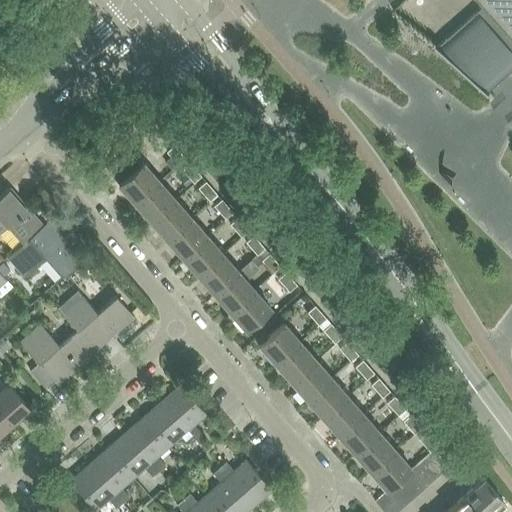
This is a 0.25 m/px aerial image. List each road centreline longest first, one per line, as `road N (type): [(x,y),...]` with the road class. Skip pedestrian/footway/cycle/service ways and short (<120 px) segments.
road 1 (tertiary): [(501,429),(313,174)]
road 2 (residential): [(183,325),(13,131)]
road 3 (residential): [(183,325),(0,483)]
road 4 (residential): [(328,494),(183,325)]
road 5 (tertiary): [(313,174),(307,147),(183,0)]
road 6 (tertiary): [(159,21),(287,161),(313,174)]
road 7 (residential): [(13,131),(159,21)]
road 8 (residential): [(138,0),(13,131)]
